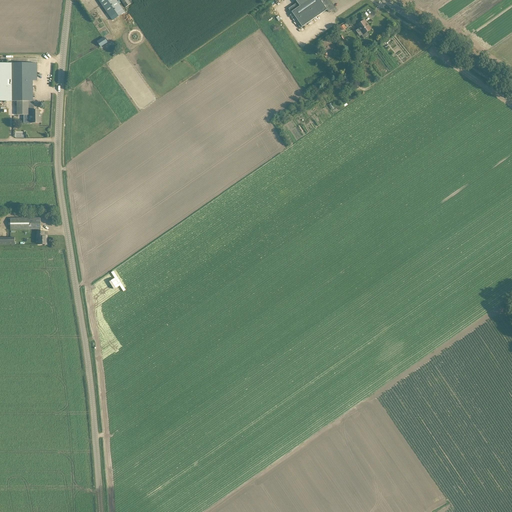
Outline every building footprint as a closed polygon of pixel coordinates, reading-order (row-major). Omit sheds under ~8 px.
[(116,0),(98,0),(110,17),(115,14),(122,9),(119,4),(117,2),(116,0)] [(296,0),(298,3),(294,6),(297,9),(292,12),(303,27),(327,10),(329,12),(333,9),(326,0),(296,0)] [(357,25),(363,34),(361,35),(364,39),(369,35),(367,32),(371,29),(365,20),(357,25)] [(100,47),(108,42),(107,41),(104,37),(97,42),(100,47)] [(0,63),(0,89),(33,89),(33,81),(37,81),(37,63),(12,63),(0,63)] [(0,101),(17,101),(17,105),(28,105),(28,101),(33,101),(33,89),(0,89),(0,101)] [(28,111),(28,105),(17,105),(17,114),(28,114),(28,123),(41,123),(41,114),(40,114),(40,110),(31,110),(31,111),(28,111)] [(39,244),(41,244),(46,244),(46,237),(44,237),(44,231),(40,231),(40,229),(41,229),(41,218),(36,218),(11,218),(11,229),(38,229),(38,237),(39,237),(39,244)] [(0,245),(15,245),(15,238),(0,237),(0,245)]
